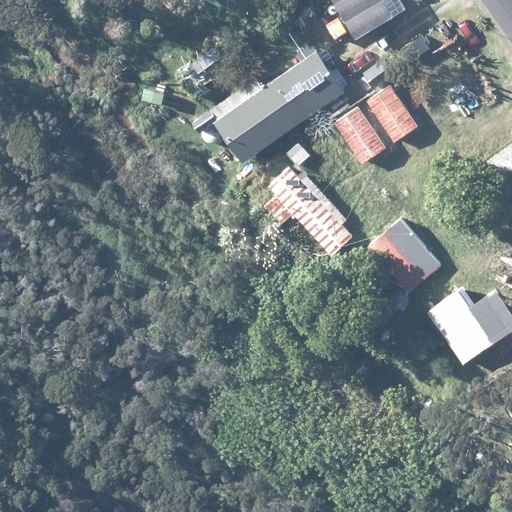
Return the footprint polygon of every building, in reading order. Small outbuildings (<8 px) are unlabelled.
[(334,0),(360,43),(398,20),(386,0),(334,0)] [(248,163),(348,94),(320,54),(257,98),(250,87),(198,123),(205,133),(220,123),(248,163)] [(357,89),(365,99),(397,74),(387,60),(368,75),(370,79),(357,89)] [(369,102),(395,144),(421,127),(394,86),(369,102)] [(338,126),(366,166),(390,149),(362,109),(338,126)] [(481,161),(498,187),(511,177),(511,147),(509,143),(481,161)] [(302,146),(291,156),(301,168),(313,157),(302,146)] [(347,221),(308,177),(303,181),(291,168),(270,186),(278,196),(267,206),(284,225),(295,215),(333,257),(354,238),(343,225),(347,221)] [(373,250),(413,296),(444,270),(405,223),(373,250)] [(474,300),(467,290),(432,315),(439,325),(430,331),(441,348),(451,340),(468,365),(503,342),(511,335),(511,289),(505,279),(474,300)]
